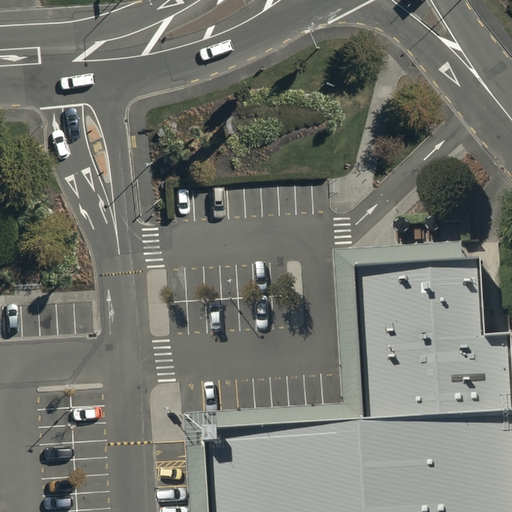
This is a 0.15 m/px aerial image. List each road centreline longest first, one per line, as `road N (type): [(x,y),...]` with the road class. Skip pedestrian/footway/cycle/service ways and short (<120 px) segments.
road 1 (unclassified): [(308,0),(271,30),(153,75),(80,53)]
road 2 (unclassified): [(493,95),(453,76),(358,0)]
